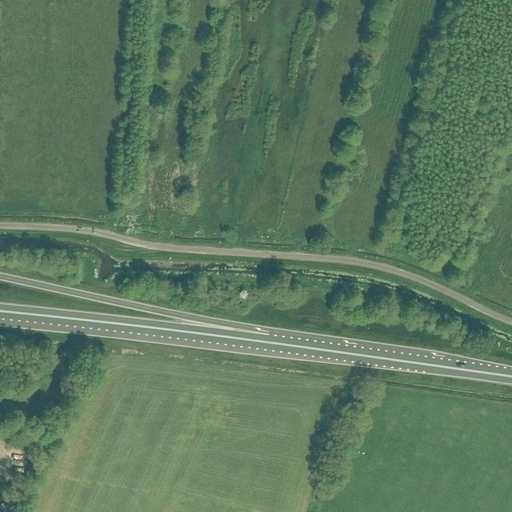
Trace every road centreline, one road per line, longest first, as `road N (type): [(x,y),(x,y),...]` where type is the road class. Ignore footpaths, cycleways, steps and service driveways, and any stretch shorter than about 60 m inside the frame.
road 1 (unclassified): [(511,321),(428,280),(349,259),(0,224)]
road 2 (trunk): [(268,343),(0,276)]
road 3 (trunk): [(268,343),(0,311)]
road 4 (trunk): [(511,377),(268,343)]
